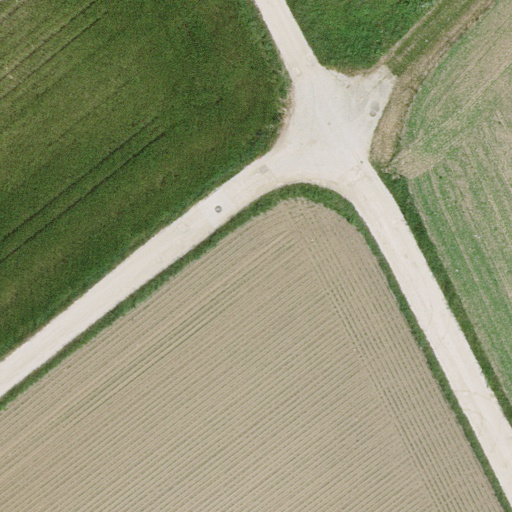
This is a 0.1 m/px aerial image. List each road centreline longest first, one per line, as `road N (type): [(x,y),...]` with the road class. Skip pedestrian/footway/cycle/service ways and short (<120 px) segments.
road 1 (track): [(0,381),(388,75),(462,0)]
road 2 (track): [(511,471),(269,0)]
